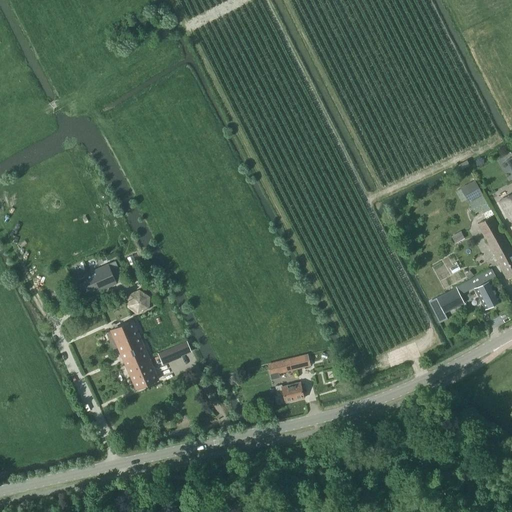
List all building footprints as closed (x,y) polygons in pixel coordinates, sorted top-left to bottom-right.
[(511,171),(503,156),(498,159),(511,182),(511,181),(511,171)] [(492,214),(482,195),(474,181),(460,189),(462,192),(457,195),(461,203),(466,200),(468,203),(473,214),(481,210),(486,218),(492,214)] [(511,226),(511,193),(498,202),(511,226)] [(511,253),(496,223),(492,216),(477,224),(500,266),(499,267),(506,279),(511,275),(511,253)] [(83,298),(116,283),(108,264),(74,278),(83,298)] [(485,309),(501,301),(490,280),(496,277),(492,269),(470,280),(485,309)] [(135,313),(153,305),(148,293),(144,294),(141,288),(127,294),(135,313)] [(463,303),(456,288),(437,298),(444,312),(463,303)] [(444,312),(437,298),(429,301),(440,322),(447,318),(444,312)] [(126,367),(149,357),(133,320),(110,330),(126,367)] [(163,364),(180,357),(176,346),(158,353),(163,364)] [(278,373),(310,365),(307,354),(275,362),(278,373)] [(136,389),(159,379),(149,357),(126,367),(136,389)] [(285,402),(303,398),(299,382),(282,386),(281,384),(275,386),(277,396),(283,394),(285,402)]
